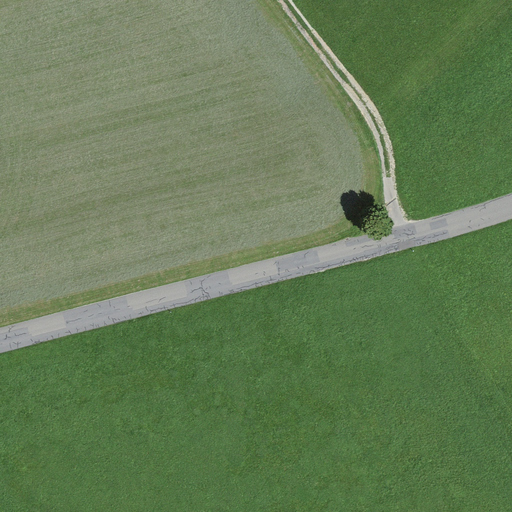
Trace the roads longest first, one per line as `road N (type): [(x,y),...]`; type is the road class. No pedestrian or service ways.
road 1 (track): [(283,0),(375,129),(393,189),(396,282),(496,458),(511,507)]
road 2 (tertiary): [(0,341),(394,246),(511,208)]
